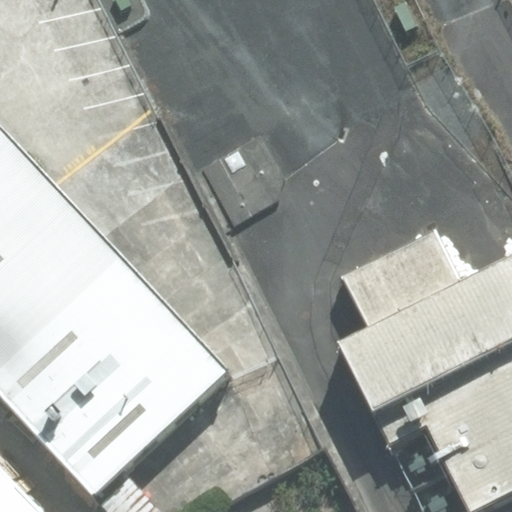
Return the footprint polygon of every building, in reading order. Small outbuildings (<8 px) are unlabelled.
[(361,0),(232,0),(289,117),(393,66),(361,0)] [(511,0),(501,0),(499,1),(511,27),(511,0)] [(106,511),(243,382),(0,129),(0,403),(104,511),(106,511)] [(260,141),(202,170),(232,228),(279,205),(283,185),(260,141)] [(362,345),(330,361),(405,511),(502,511),(511,507),(511,270),(460,296),(432,240),(334,289),(362,345)] [(0,511),(24,511),(0,486),(0,511)]
